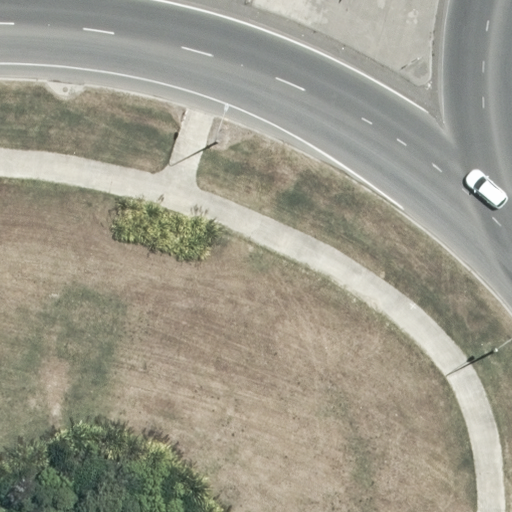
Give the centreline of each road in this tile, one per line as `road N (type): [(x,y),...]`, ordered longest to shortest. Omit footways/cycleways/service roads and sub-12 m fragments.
road 1 (primary): [(511,234),(422,152),(217,53),(0,22)]
road 2 (trunk): [(511,215),(489,94),(494,0)]
